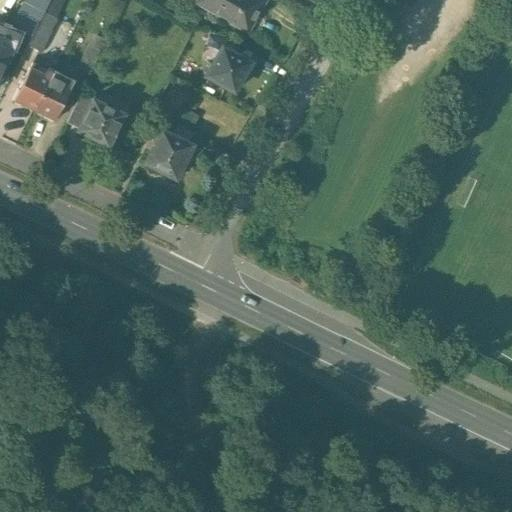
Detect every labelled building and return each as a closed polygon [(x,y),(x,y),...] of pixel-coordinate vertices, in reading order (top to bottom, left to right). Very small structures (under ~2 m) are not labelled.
[(61,15),(63,0),(49,0),(47,13),(61,15)] [(267,0),(199,0),(198,3),(249,32),(267,0)] [(44,13),(24,4),(9,35),(28,45),(44,13)] [(44,13),(28,45),(42,52),(58,20),(44,13)] [(255,53),(239,44),(233,53),(250,62),(255,53)] [(101,52),(88,46),(77,69),(89,75),(101,52)] [(0,47),(0,80),(12,53),(0,47)] [(233,53),(222,47),(205,76),(233,92),(250,63),(233,53)] [(34,61),(15,100),(35,109),(50,78),(54,71),(34,61)] [(74,81),(54,71),(50,78),(70,88),(74,81)] [(70,88),(50,78),(35,109),(55,119),(70,88)] [(81,94),(66,124),(78,130),(93,100),(81,94)] [(124,115),(93,100),(78,130),(78,131),(108,147),(124,115)] [(198,135),(182,128),(177,137),(177,138),(192,146),(198,135)] [(177,137),(161,129),(144,165),(166,175),(166,176),(176,181),(181,171),(181,170),(192,146),(177,138),(177,137)]
